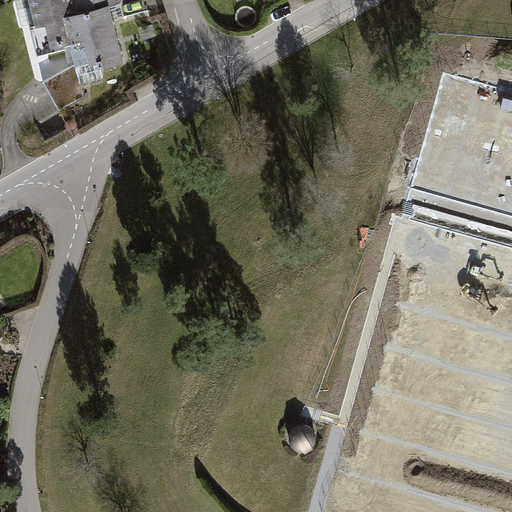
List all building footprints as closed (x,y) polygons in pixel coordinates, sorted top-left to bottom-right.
[(75,0),(31,0),(37,22),(30,24),(38,54),(65,47),(64,41),(70,39),(64,16),(78,12),(75,0)] [(75,0),(78,12),(64,16),(70,39),(76,63),(76,64),(97,59),(99,65),(121,59),(108,6),(121,3),(120,0),(75,0)] [(76,63),(44,80),(59,110),(84,96),(76,64),(76,63)] [(452,469),(443,511),(511,511),(511,342),(504,341),(509,318),(412,298),(380,454),(452,469)] [(301,424),(294,427),(290,434),(290,442),(295,448),(302,451),(310,450),(315,444),(317,437),(315,429),(309,424),(301,424)]
